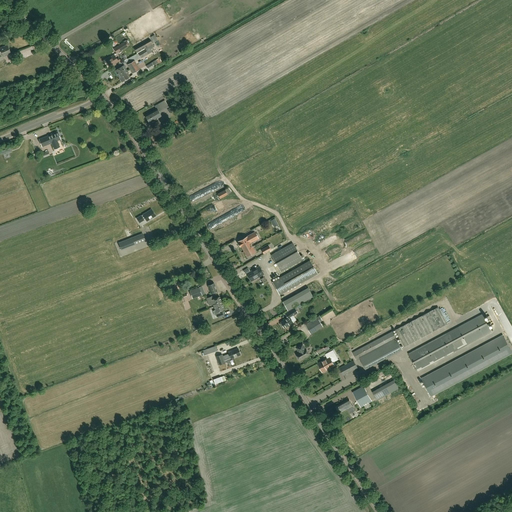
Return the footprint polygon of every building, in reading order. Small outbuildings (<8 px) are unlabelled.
[(124,48),(127,46),(125,42),(123,39),(120,41),(121,44),(114,49),(116,53),(124,48)] [(150,39),(134,48),(136,52),(147,46),(147,47),(153,44),(150,39)] [(10,53),(7,45),(3,47),(0,47),(0,54),(0,55),(1,56),(3,55),(3,56),(10,53)] [(138,53),(141,58),(148,54),(145,49),(138,53)] [(117,59),(114,55),(105,60),(110,67),(120,61),(119,58),(117,59)] [(149,70),(158,64),(158,63),(160,62),(159,59),(156,60),(146,66),(149,70)] [(130,69),(137,65),(134,61),(127,65),(130,69)] [(127,71),(124,65),(122,66),(115,70),(118,76),(125,72),(127,71)] [(132,74),(140,70),(137,65),(130,69),(132,74)] [(128,73),(127,71),(125,72),(118,76),(122,82),(130,77),(128,73)] [(149,123),(161,116),(159,111),(168,106),(165,101),(155,106),(156,109),(145,115),(149,123)] [(49,137),(40,141),(42,147),(52,143),(54,146),(59,144),(58,141),(60,139),(57,131),(52,134),(48,135),(49,137)] [(220,199),(228,194),(227,194),(230,192),(228,188),(225,190),(217,194),(220,199)] [(147,221),(155,216),(151,209),(137,218),(139,222),(145,219),(147,221)] [(252,247),(250,243),(258,238),(255,232),(238,241),(239,242),(238,243),(240,246),(241,246),(244,251),(252,247)] [(121,250),(123,249),(146,241),(143,233),(118,243),(121,250)] [(281,271),(302,259),(293,243),(271,255),(281,271)] [(263,254),(271,250),(268,245),(261,250),(263,254)] [(247,257),(255,252),(252,247),(244,251),(247,257)] [(279,295),(317,273),(310,260),(272,282),(279,295)] [(251,281),(264,274),(259,266),(247,273),(251,281)] [(211,293),(217,291),(214,283),(208,285),(211,293)] [(192,299),(202,295),(200,290),(203,289),(201,286),(189,291),(192,299)] [(287,311),(313,296),(308,287),(282,302),(287,311)] [(222,304),(219,297),(212,299),(211,297),(207,298),(209,305),(213,304),(214,306),(217,304),(217,305),(220,304),(221,304),(221,305),(222,304)] [(220,304),(217,305),(217,304),(214,306),(215,310),(213,311),(215,316),(217,315),(218,318),(224,316),(222,312),(220,313),(219,311),(224,309),(222,304),(221,305),(221,304),(220,304)] [(405,346),(434,331),(447,324),(438,307),(425,314),(396,330),(405,346)] [(287,327),(293,323),(290,318),(297,313),(294,308),(286,313),(289,316),(283,319),(284,320),(280,322),(281,323),(280,324),(282,328),(283,327),(284,328),(287,326),(287,327)] [(418,371),(492,332),(482,314),(408,353),(418,371)] [(323,327),(320,322),(322,320),(319,315),(304,324),(310,334),(323,327)] [(402,349),(397,339),(393,331),(353,352),(357,360),(360,359),(365,369),(402,349)] [(511,352),(503,335),(421,378),(431,397),(511,353),(511,352)] [(306,349),(303,344),(296,348),(299,352),(296,354),(298,356),(297,357),(298,359),(299,359),(300,360),(309,355),(306,349)] [(204,355),(217,351),(216,346),(203,350),(204,355)] [(319,356),(326,352),(324,347),(316,351),(319,356)] [(231,359),(240,355),(238,348),(228,352),(229,354),(223,356),(222,354),(216,356),(219,365),(227,362),(228,364),(231,363),(230,360),(227,361),(227,360),(231,359)] [(322,372),(334,366),(331,360),(336,358),(334,355),(335,354),(333,350),(325,354),(328,359),(318,364),(322,372)] [(343,376),(358,368),(354,361),(339,368),(343,376)] [(377,400),(400,387),(396,381),(373,394),(377,400)] [(368,402),(369,403),(372,401),(364,387),(358,389),(362,397),(357,400),(361,407),(364,405),(363,404),(368,402)] [(349,399),(336,406),(339,413),(347,409),(349,414),(355,411),(349,399)]
